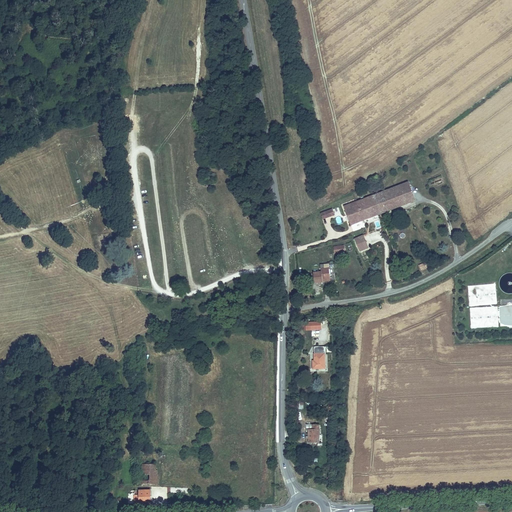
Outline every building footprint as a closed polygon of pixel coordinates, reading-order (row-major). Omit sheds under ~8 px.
[(440,175),(429,179),(430,184),(434,183),(436,186),(443,183),(440,175)] [(408,182),(373,196),(380,213),(415,199),(408,182)] [(373,196),(357,203),(365,220),(380,213),(373,196)] [(357,203),(345,208),(352,225),(365,220),(357,203)] [(323,220),(335,215),(332,208),(320,213),(323,220)] [(364,235),(355,238),(359,252),(369,249),(364,235)] [(334,254),(345,253),(345,245),(333,246),(334,254)] [(417,264),(420,271),(429,268),(426,261),(417,264)] [(322,273),(314,274),(316,285),(324,284),(324,281),(332,279),(329,269),(322,271),(322,273)] [(468,286),(469,306),(480,306),(480,294),(488,293),(496,292),(495,284),(468,286)] [(497,307),(480,307),(480,321),(485,321),(479,324),(491,324),(492,327),(498,327),(498,317),(505,317),(507,322),(500,325),(511,324),(511,305),(500,306),(501,308),(498,310),(497,307)] [(321,330),(322,322),(309,322),(308,330),(321,330)] [(312,363),(312,368),(324,368),(324,346),(313,346),(314,363),(312,363)] [(308,442),(319,442),(319,428),(308,428),(308,442)] [(140,467),(139,485),(153,486),(154,472),(156,472),(156,466),(143,466),(143,467),(140,467)] [(137,496),(136,506),(152,506),(153,492),(142,492),(142,496),(137,496)]
